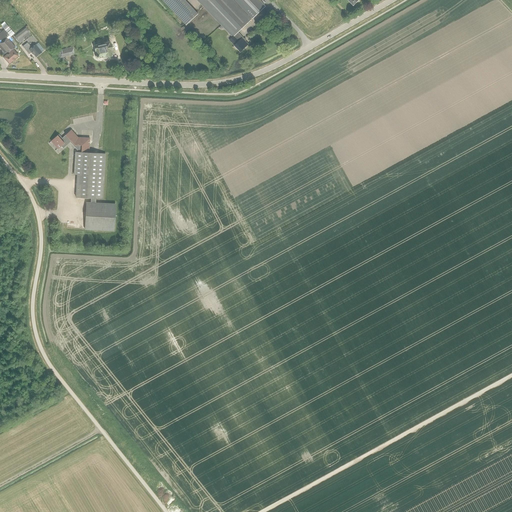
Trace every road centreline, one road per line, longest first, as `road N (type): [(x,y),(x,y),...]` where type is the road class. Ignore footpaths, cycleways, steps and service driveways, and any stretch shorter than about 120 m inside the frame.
road 1 (unclassified): [(166,511),(42,353),(32,312),(41,232),(33,199),(0,156)]
road 2 (secondary): [(392,0),(296,55),(221,82),(0,75)]
